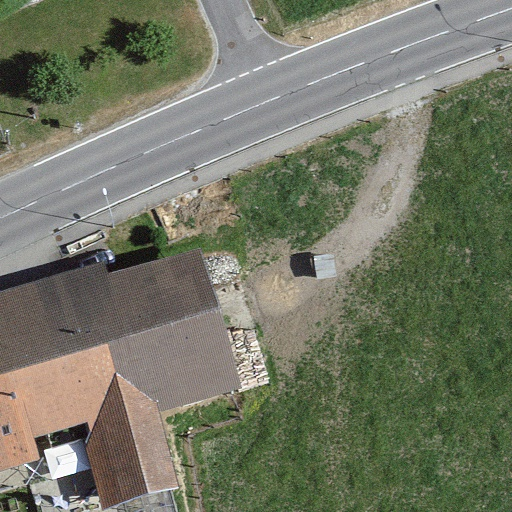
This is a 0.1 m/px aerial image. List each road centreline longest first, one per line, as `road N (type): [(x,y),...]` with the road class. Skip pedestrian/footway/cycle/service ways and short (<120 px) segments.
road 1 (secondary): [(0,217),(264,102)]
road 2 (secondary): [(264,102),(511,7)]
